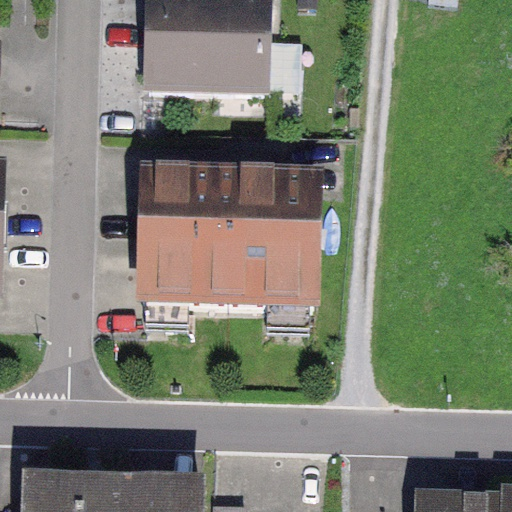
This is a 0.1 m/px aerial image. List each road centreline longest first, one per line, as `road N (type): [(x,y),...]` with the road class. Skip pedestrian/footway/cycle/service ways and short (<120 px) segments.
road 1 (residential): [(511,436),(69,423)]
road 2 (residential): [(69,423),(81,0)]
